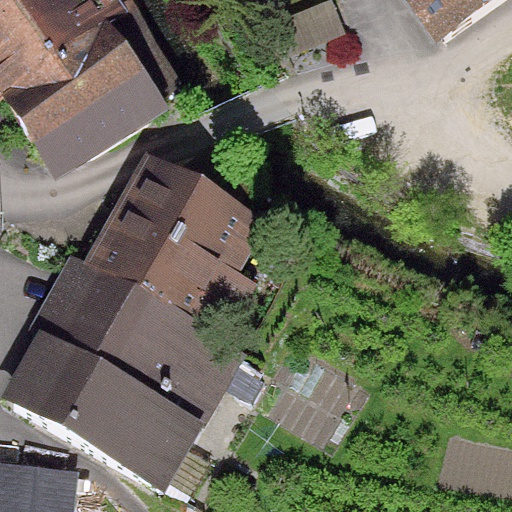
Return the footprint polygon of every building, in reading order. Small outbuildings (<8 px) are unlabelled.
[(0,97),(2,95),(136,8),(130,0),(7,0),(0,5),(0,97)] [(405,0),(437,41),(495,0),(405,0)] [(136,8),(2,95),(56,177),(170,104),(162,90),(181,78),(136,8)] [(268,220),(146,152),(83,264),(225,344),(259,283),(239,272),(268,220)] [(83,264),(73,256),(29,330),(38,335),(1,397),(166,494),(246,358),(225,344),(83,264)] [(73,511),(79,473),(0,462),(0,511),(73,511)]
